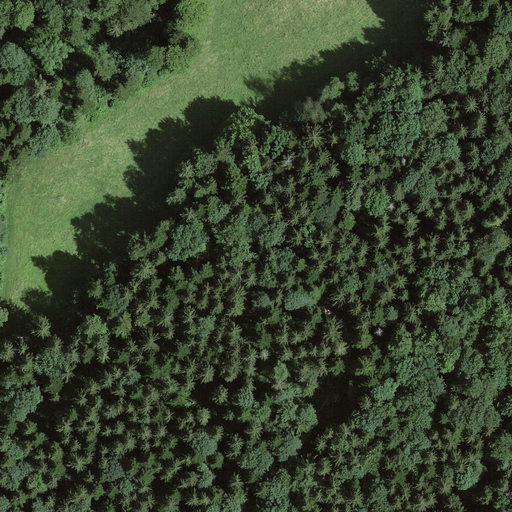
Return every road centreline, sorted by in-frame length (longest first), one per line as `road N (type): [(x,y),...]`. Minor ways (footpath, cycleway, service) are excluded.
road 1 (track): [(0,339),(286,305),(338,317),(350,336)]
road 2 (track): [(350,336),(331,395),(251,511)]
